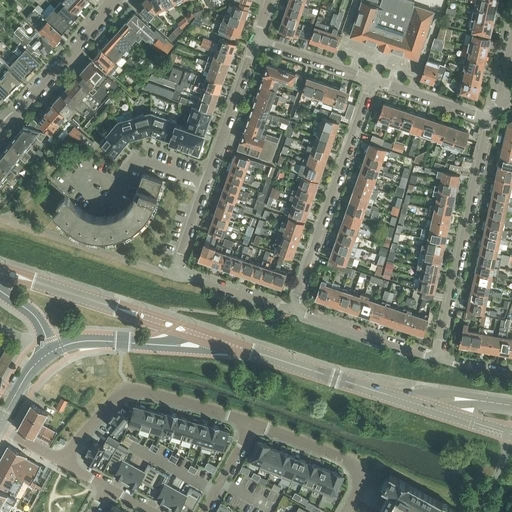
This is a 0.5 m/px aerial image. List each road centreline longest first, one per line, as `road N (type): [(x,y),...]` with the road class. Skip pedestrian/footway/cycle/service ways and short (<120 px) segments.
road 1 (residential): [(293,311),(175,273),(256,43)]
road 2 (residential): [(489,116),(437,359)]
road 3 (residential): [(293,311),(372,80)]
road 4 (residential): [(0,135),(117,0)]
road 5 (residential): [(97,419),(119,397),(139,391),(252,423)]
road 6 (secondary): [(161,323),(0,271)]
road 7 (secondary): [(393,397),(237,347)]
road 8 (residential): [(252,423),(346,457),(363,481),(347,511)]
road 9 (residential): [(437,359),(293,311)]
road 10 (residential): [(372,80),(489,116)]
road 11 (residential): [(256,43),(372,80)]
